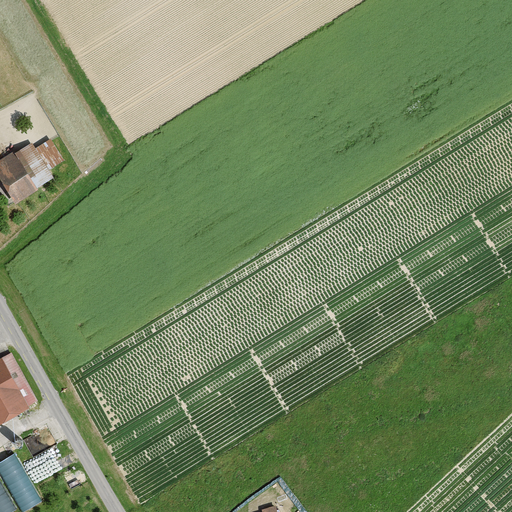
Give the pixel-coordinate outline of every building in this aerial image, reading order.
[(0,184),(11,203),(55,177),(51,170),(65,162),(50,136),(35,144),(32,139),(0,157),(0,184)] [(0,419),(37,400),(9,348),(0,352),(0,419)] [(39,500),(11,452),(0,458),(0,477),(19,511),(39,500)] [(0,511),(16,511),(19,511),(0,477),(0,511)] [(277,511),(275,503),(261,508),(262,511),(277,511)]
